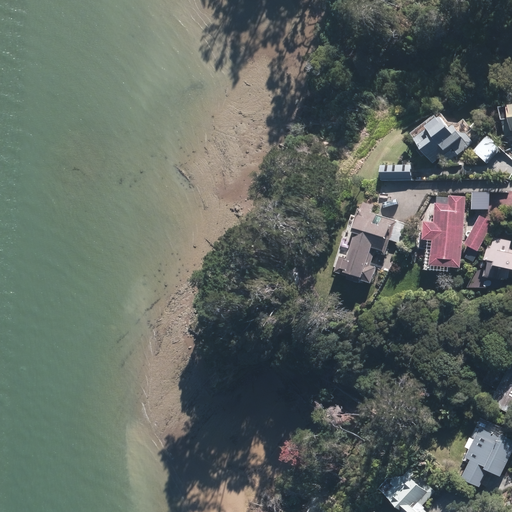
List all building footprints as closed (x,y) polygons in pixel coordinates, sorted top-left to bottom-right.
[(440,114),(412,136),(434,165),(452,151),(457,157),(473,144),(476,142),(460,121),(455,123),(447,123),(440,114)] [(485,138),(472,152),(486,164),(499,150),(485,138)] [(412,168),(380,168),(380,180),(413,180),(412,168)] [(488,195),(473,195),(473,211),(488,211),(488,195)] [(457,270),(466,198),(449,196),(448,204),(432,202),(430,222),(421,221),(419,240),(428,241),(425,266),(457,270)] [(339,252),(333,270),(370,282),(376,265),(371,263),(375,251),(385,254),(396,222),(355,208),(346,232),(352,234),(345,254),(339,252)] [(479,217),(464,247),(477,254),(493,224),(479,217)] [(511,279),(511,250),(509,250),(511,242),(492,238),(490,247),(486,246),(483,262),(486,262),(483,278),(506,283),(507,278),(511,279)] [(511,365),(497,358),(484,383),(497,389),(490,403),(511,414),(511,365)] [(511,444),(478,429),(464,459),(469,461),(459,482),(477,491),(485,473),(496,477),(511,444)] [(411,470),(385,496),(399,509),(395,511),(447,511),(451,508),(411,470)]
